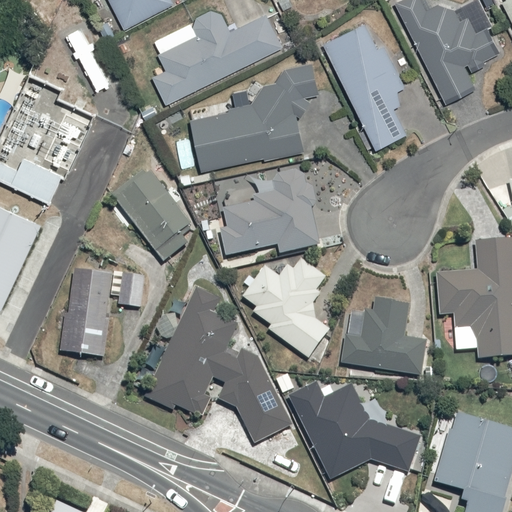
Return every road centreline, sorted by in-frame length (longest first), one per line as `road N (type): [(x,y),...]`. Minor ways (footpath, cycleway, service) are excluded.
road 1 (secondary): [(0,396),(147,466),(222,511)]
road 2 (residential): [(367,222),(511,116)]
